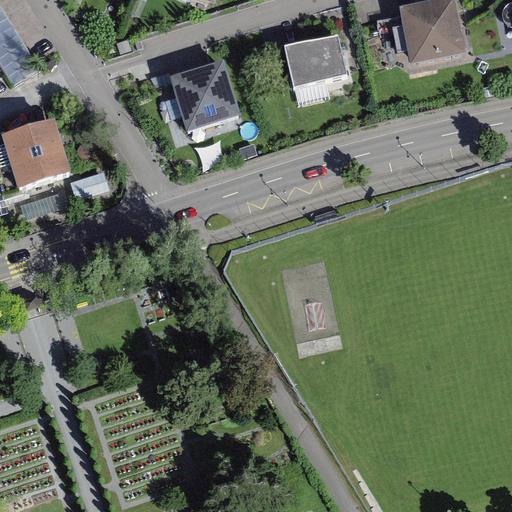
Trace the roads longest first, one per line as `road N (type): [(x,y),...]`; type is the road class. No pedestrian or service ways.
road 1 (tertiary): [(170,215),(312,169),(511,122)]
road 2 (unclassified): [(170,215),(349,511)]
road 3 (residential): [(331,0),(92,75)]
road 4 (residential): [(0,274),(80,511)]
road 5 (tertiary): [(0,272),(170,215)]
road 6 (residential): [(170,215),(92,75)]
